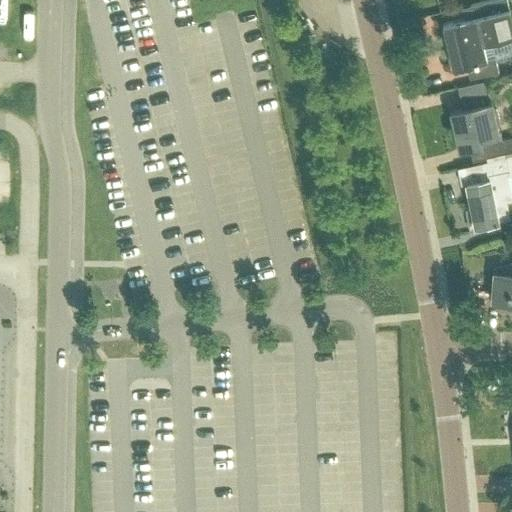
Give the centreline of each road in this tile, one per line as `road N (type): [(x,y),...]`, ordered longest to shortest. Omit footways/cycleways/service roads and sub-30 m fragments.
road 1 (unclassified): [(437,346),(361,0)]
road 2 (unclassified): [(457,511),(437,346)]
